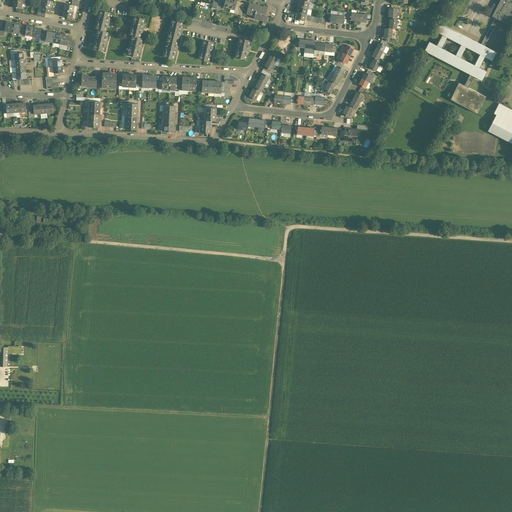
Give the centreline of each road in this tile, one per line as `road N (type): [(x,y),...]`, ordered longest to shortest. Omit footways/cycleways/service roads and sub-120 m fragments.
road 1 (track): [(0,233),(283,259),(293,226),(511,241)]
road 2 (track): [(269,418),(0,405)]
road 3 (track): [(259,511),(283,259)]
road 4 (residential): [(232,106),(329,113),(369,37)]
road 5 (residential): [(75,62),(250,72)]
road 6 (residential): [(58,133),(215,141)]
